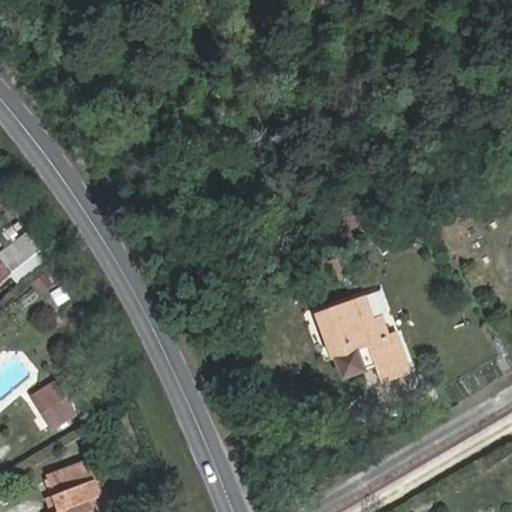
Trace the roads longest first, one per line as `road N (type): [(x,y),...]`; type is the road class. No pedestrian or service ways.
road 1 (tertiary): [(0,116),(71,208),(183,383),(242,511)]
road 2 (unknown): [(342,511),(511,415)]
